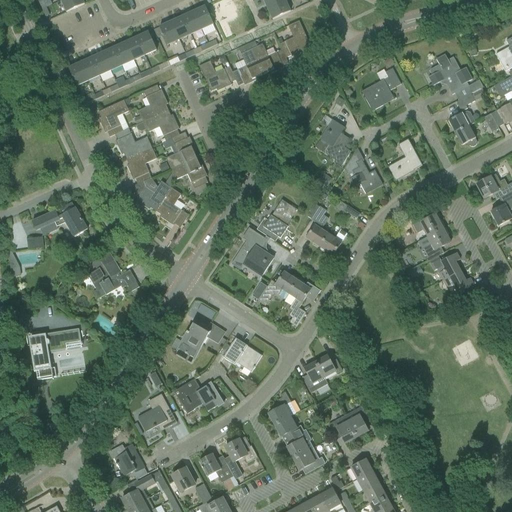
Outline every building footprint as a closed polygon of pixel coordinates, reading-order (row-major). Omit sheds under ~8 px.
[(42,0),(37,0),(38,1),(39,2),(42,10),(46,8),(43,0),(42,0)] [(82,0),(63,0),(61,1),(66,13),(85,5),(82,0)] [(285,0),(263,0),(267,9),(285,0)] [(285,0),(267,9),(272,20),(291,12),(285,0)] [(205,7),(194,12),(202,30),(214,25),(205,7)] [(194,12),(182,17),(191,36),(202,30),(194,12)] [(171,22),(179,41),(191,36),(182,17),(171,22)] [(159,27),(168,46),(179,41),(171,22),(159,27)] [(282,50),(286,59),(296,54),(297,56),(306,52),(305,50),(311,47),(299,22),(288,27),(294,39),(283,43),(281,39),(277,41),(282,50)] [(148,32),(137,38),(145,56),(157,51),(152,41),(148,32)] [(137,38),(125,43),(134,61),(145,56),(137,38)] [(496,55),(505,72),(511,68),(511,38),(506,42),(509,48),(496,55)] [(249,44),(263,75),(269,73),(270,75),(279,71),(278,69),(288,64),(286,59),(282,50),(268,57),(263,45),(257,47),(255,42),(249,44)] [(125,43),(114,48),(122,66),(134,61),(125,43)] [(236,81),(238,87),(249,82),(249,84),(259,80),(258,78),(263,75),(249,44),(239,49),(241,55),(244,61),(235,65),(238,70),(232,73),(236,81)] [(114,48),(103,53),(111,71),(122,66),(114,48)] [(103,53),(92,58),(100,76),(111,71),(103,53)] [(168,62),(170,66),(187,59),(186,54),(178,58),(177,56),(168,60),(168,62)] [(220,59),(222,65),(228,63),(225,56),(220,59)] [(432,76),(428,78),(433,87),(447,79),(449,84),(447,86),(452,96),(461,91),(469,87),(467,83),(473,80),(466,68),(460,72),(453,58),(448,61),(445,56),(436,60),(439,66),(431,70),(430,71),(430,72),(430,73),(430,74),(432,76)] [(92,58),(80,63),(89,82),(100,76),(92,58)] [(389,58),(384,63),(389,67),(393,62),(389,58)] [(199,67),(211,93),(216,90),(217,92),(227,88),(226,86),(236,81),(232,73),(230,67),(216,74),(210,62),(199,67)] [(80,63),(69,69),(77,87),(89,82),(80,63)] [(362,92),(372,112),(394,100),(389,91),(401,85),(392,69),(381,76),(384,81),(362,92)] [(119,79),(116,81),(118,85),(117,85),(119,89),(127,86),(125,82),(123,77),(119,79)] [(505,96),(507,101),(511,99),(511,93),(511,92),(511,84),(511,85),(508,79),(494,87),(500,98),(505,96)] [(150,107),(138,112),(140,117),(143,123),(168,111),(166,105),(168,105),(164,95),(162,96),(157,86),(143,92),(150,107)] [(481,91),(473,95),(477,101),(484,97),(481,91)] [(82,98),(83,100),(85,104),(85,105),(93,101),(90,94),(82,98)] [(456,103),(462,113),(468,109),(466,107),(475,102),(471,95),(456,103)] [(339,98),(336,103),(337,106),(341,109),(342,107),(345,102),(340,100),(339,98)] [(124,101),(98,113),(101,118),(99,119),(103,129),(105,128),(107,132),(110,138),(115,135),(129,129),(126,123),(121,126),(117,118),(129,112),(127,107),(124,101)] [(511,103),(496,112),(503,125),(509,122),(509,124),(511,122),(511,103)] [(168,111),(143,123),(148,134),(155,130),(158,138),(163,136),(163,137),(164,137),(165,139),(161,141),(163,144),(166,142),(172,140),(180,136),(175,126),(177,125),(173,115),(171,116),(168,111)] [(457,117),(448,121),(455,134),(469,127),(476,123),(471,113),(467,112),(463,114),(457,117)] [(496,112),(484,118),(492,133),(499,130),(498,128),(503,125),(496,112)] [(135,119),(137,125),(143,123),(140,117),(135,119)] [(333,121),(320,140),(328,145),(322,153),(335,161),(334,163),(341,168),(342,166),(351,152),(344,148),(345,146),(344,146),(347,141),(348,142),(350,140),(341,134),(345,129),(333,121)] [(143,123),(136,126),(138,131),(142,132),(146,131),(143,123)] [(471,148),(474,148),(476,146),(477,145),(477,142),(476,140),(475,139),(476,139),(469,127),(455,134),(461,146),(468,143),(468,144),(469,147),(471,148)] [(129,129),(115,135),(120,145),(118,146),(122,156),(124,155),(127,160),(152,149),(147,138),(135,143),(132,135),(131,135),(129,129)] [(178,154),(166,159),(171,170),(196,158),(194,153),(196,152),(192,143),(190,143),(185,133),(180,136),(172,140),(174,145),(178,154)] [(405,159),(388,168),(390,172),(395,181),(422,166),(408,140),(398,146),(403,155),(405,159)] [(152,149),(127,160),(129,166),(127,167),(131,176),(133,175),(138,185),(144,182),(151,179),(149,174),(149,173),(145,165),(157,160),(152,149)] [(358,149),(345,169),(348,175),(352,172),(355,177),(351,180),(349,181),(354,188),(360,185),(361,186),(365,195),(383,186),(375,171),(369,174),(368,175),(366,172),(368,171),(361,160),(363,159),(358,149)] [(192,184),(194,189),(208,183),(203,173),(205,172),(201,163),(199,164),(196,158),(171,170),(176,181),(187,175),(191,184),(192,184)] [(159,167),(162,173),(170,170),(167,163),(159,167)] [(319,182),(327,188),(333,180),(324,174),(319,182)] [(491,178),(476,186),(484,200),(496,193),(499,199),(496,201),(501,199),(511,192),(511,183),(508,186),(505,180),(499,183),(495,175),(491,178)] [(138,185),(132,187),(138,200),(142,203),(141,205),(150,211),(151,209),(156,212),(172,189),(162,182),(154,193),(147,188),(144,182),(138,185)] [(172,189),(156,212),(161,215),(159,217),(168,223),(169,221),(180,228),(189,216),(181,211),(185,206),(177,201),(181,195),(172,189)] [(504,205),(491,213),(498,227),(507,222),(511,219),(511,217),(509,212),(511,210),(511,192),(501,199),(504,205)] [(329,194),(325,200),(330,204),(334,198),(329,194)] [(340,200),(336,207),(343,212),(344,211),(347,206),(347,205),(340,200)] [(265,218),(257,230),(275,243),(278,238),(280,239),(288,227),(287,226),(297,211),(282,201),(277,207),(285,213),(279,221),(271,216),(268,221),(265,218)] [(72,204),(32,222),(36,232),(40,229),(43,236),(52,232),(58,229),(57,227),(56,225),(66,221),(67,223),(75,238),(79,235),(87,230),(72,204)] [(310,212),(307,217),(308,217),(312,220),(319,208),(316,205),(315,207),(313,206),(309,212),(310,212)] [(347,206),(344,211),(357,220),(360,215),(347,206)] [(312,231),(306,239),(320,248),(328,235),(321,230),(326,224),(329,219),(324,216),(327,212),(320,207),(320,208),(319,208),(312,220),(311,221),(316,224),(312,231)] [(255,212),(251,218),(256,222),(260,215),(255,212)] [(424,231),(428,238),(443,229),(436,215),(426,221),(423,215),(411,222),(417,234),(424,231)] [(267,240),(249,229),(243,238),(247,241),(232,264),(241,270),(245,263),(263,275),(274,259),(260,250),(267,240)] [(428,238),(421,241),(425,248),(428,253),(432,260),(439,257),(444,254),(441,248),(451,243),(443,229),(428,238)] [(328,235),(320,248),(333,257),(346,237),(347,235),(341,230),(339,233),(335,239),(328,235)] [(27,240),(29,251),(39,249),(44,249),(42,238),(37,238),(27,240)] [(8,253),(12,278),(20,276),(15,252),(8,253)] [(432,260),(429,262),(434,272),(437,270),(443,281),(461,272),(456,263),(460,260),(456,254),(441,262),(439,257),(432,260)] [(93,293),(98,300),(121,287),(122,289),(126,287),(130,293),(131,292),(136,289),(133,283),(136,281),(130,271),(120,276),(107,255),(92,263),(97,271),(89,276),(97,290),(93,293)] [(461,272),(443,281),(447,289),(454,286),(458,294),(474,285),(470,279),(466,281),(461,272)] [(269,285),(258,302),(265,306),(273,293),(278,297),(279,295),(279,298),(283,300),(286,300),(289,295),(298,282),(284,273),(274,288),(269,285)] [(286,300),(285,301),(292,305),(289,310),(295,314),(307,296),(314,301),(313,302),(313,303),(321,292),(308,283),(305,286),(298,282),(289,295),(286,300)] [(135,298),(142,302),(145,297),(138,293),(135,298)] [(289,323),(297,328),(305,315),(300,311),(296,317),(294,316),(289,323)] [(181,344),(197,354),(207,338),(218,345),(225,333),(210,324),(208,328),(196,321),(189,333),(187,332),(181,344)] [(36,372),(37,381),(57,378),(55,368),(52,369),(49,353),(82,347),(79,330),(29,338),(34,373),(36,372)] [(237,364),(251,373),(262,356),(236,339),(223,358),(235,366),(237,364)] [(327,357),(316,363),(324,378),(336,372),(337,374),(342,371),(336,360),(331,363),(327,357)] [(308,375),(302,378),(307,387),(309,389),(311,394),(328,385),(324,378),(316,363),(304,369),(308,375)] [(149,376),(156,388),(162,385),(155,373),(149,376)] [(200,377),(170,395),(172,397),(175,395),(187,415),(204,405),(208,412),(222,404),(210,385),(198,392),(195,387),(199,385),(195,380),(200,377)] [(275,411),(269,414),(275,426),(290,418),(290,417),(295,415),(289,404),(291,403),(285,393),(281,396),(283,400),(272,406),(275,411)] [(138,418),(146,434),(159,427),(161,432),(177,424),(162,395),(148,402),(152,410),(138,418)] [(317,408),(320,414),(321,414),(325,412),(326,408),(324,404),(317,408)] [(362,407),(345,416),(357,438),(368,432),(365,425),(370,422),(362,407)] [(345,416),(328,425),(330,430),(331,432),(336,441),(342,438),(345,444),(357,438),(345,416)] [(290,418),(275,426),(281,437),(287,434),(290,440),(302,433),(306,431),(306,430),(304,432),(301,427),(299,428),(297,429),(290,418)] [(293,445),(287,448),(293,460),(314,449),(310,442),(312,441),(309,436),(306,431),(302,433),(290,440),(293,445)] [(231,457),(225,460),(227,464),(232,473),(231,473),(234,477),(236,481),(242,477),(241,473),(239,471),(236,470),(237,466),(235,462),(243,458),(247,464),(258,458),(251,446),(244,450),(239,440),(226,447),(231,457)] [(119,457),(114,459),(124,477),(132,473),(136,481),(147,475),(144,469),(145,469),(132,445),(124,449),(122,446),(118,448),(117,453),(119,457)] [(314,449),(293,460),(300,471),(306,468),(309,473),(325,464),(322,458),(320,459),(314,449),(315,448),(314,449)] [(213,454),(199,462),(207,477),(208,477),(215,473),(218,478),(221,484),(223,483),(234,477),(231,473),(232,473),(227,464),(220,468),(213,454)] [(366,460),(351,469),(357,480),(372,472),(366,460)] [(186,469),(172,477),(175,482),(179,489),(181,493),(195,486),(191,477),(186,469)] [(161,492),(168,488),(159,472),(151,477),(151,476),(129,488),(127,485),(127,486),(132,494),(122,500),(128,510),(144,502),(148,499),(144,490),(156,483),(161,492)] [(372,472),(357,480),(364,492),(379,484),(372,472)] [(336,477),(331,480),(337,492),(344,488),(341,482),(339,483),(336,477)] [(113,478),(110,489),(118,490),(121,480),(113,478)] [(379,484),(364,492),(370,503),(385,495),(379,484)] [(195,490),(204,505),(213,501),(204,485),(195,490)] [(333,490),(321,496),(329,511),(341,505),(337,499),(333,490)] [(166,495),(169,502),(174,499),(171,493),(166,495)] [(345,493),(340,496),(343,503),(349,500),(345,493)] [(385,495),(370,503),(374,511),(380,511),(391,507),(385,495)] [(329,511),(321,496),(310,502),(314,511),(329,511)] [(207,507),(200,511),(223,511),(229,509),(223,498),(214,503),(207,507)] [(169,502),(173,508),(178,506),(174,499),(169,502)] [(349,500),(343,503),(348,511),(353,511),(355,511),(349,500)] [(144,502),(128,510),(128,511),(150,511),(154,510),(151,504),(147,506),(144,502)] [(314,511),(310,502),(298,508),(300,511),(314,511)]
